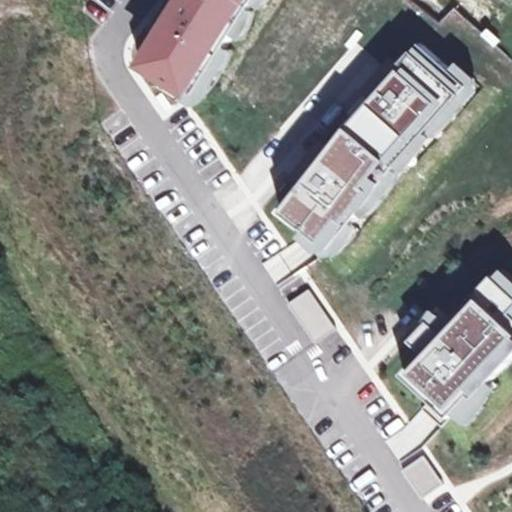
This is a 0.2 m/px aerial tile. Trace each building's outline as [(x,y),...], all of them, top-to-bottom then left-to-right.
[(231,0),(170,0),(131,62),(181,94),(239,5),(231,0)] [(391,68),(341,126),(386,164),(436,105),(391,68)] [(341,126),(280,217),(330,249),(386,164),(341,126)] [(273,281),(311,258),(300,240),(262,262),(273,281)] [(511,297),(491,278),(405,373),(452,416),(511,351),(511,297)] [(312,291),(292,305),(310,333),(331,319),(312,291)] [(406,343),(421,354),(449,316),(434,306),(406,343)] [(425,456),(405,470),(423,498),(444,484),(425,456)]
